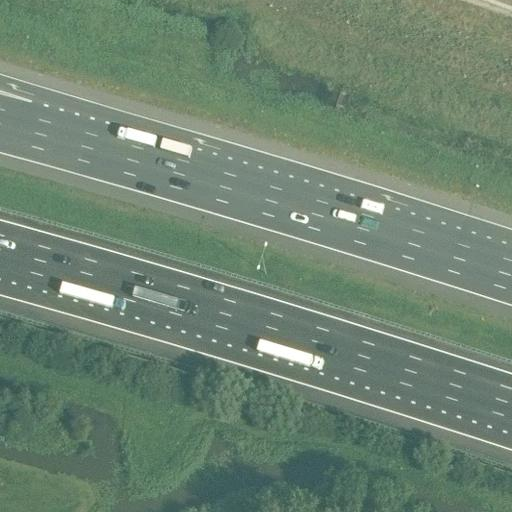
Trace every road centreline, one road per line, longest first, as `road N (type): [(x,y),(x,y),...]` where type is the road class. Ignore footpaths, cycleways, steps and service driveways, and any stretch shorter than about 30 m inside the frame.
road 1 (motorway): [(0,252),(511,406)]
road 2 (motorway): [(511,277),(169,170)]
road 3 (motorway): [(169,170),(38,96),(0,84)]
road 4 (motorway): [(169,170),(0,124)]
